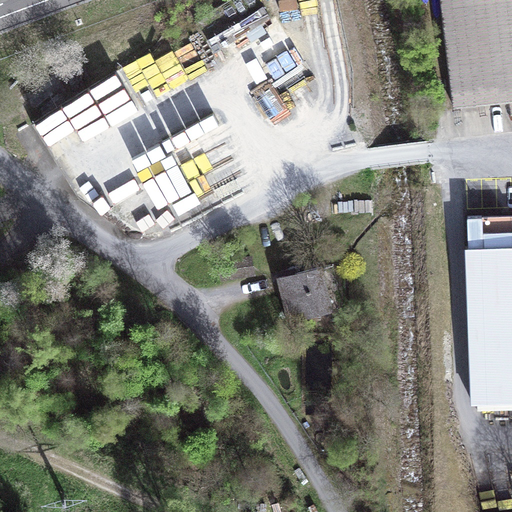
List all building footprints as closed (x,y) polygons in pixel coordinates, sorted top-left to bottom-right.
[(326,0),(337,59),(353,56),(342,0),(326,0)] [(511,0),(440,0),(453,108),(511,101),(511,0)] [(228,30),(235,41),(270,18),(263,8),(228,30)] [(230,44),(235,41),(228,30),(224,33),(230,44)] [(224,33),(223,31),(207,41),(215,53),(230,44),(224,33)] [(118,70),(32,124),(57,164),(65,159),(76,176),(78,198),(101,216),(179,167),(118,70)] [(57,164),(78,198),(76,176),(65,159),(57,164)] [(509,208),(470,211),(471,231),(511,229),(509,208)] [(511,245),(466,247),(472,403),(511,401),(511,245)] [(220,263),(223,279),(253,274),(251,258),(220,263)] [(338,286),(333,264),(278,278),(289,322),(332,310),(327,289),(338,286)]
